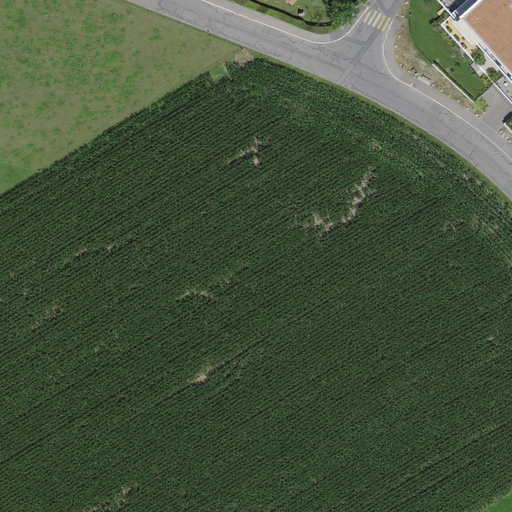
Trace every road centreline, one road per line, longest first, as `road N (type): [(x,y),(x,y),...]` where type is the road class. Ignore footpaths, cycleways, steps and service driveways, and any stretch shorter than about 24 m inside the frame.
road 1 (unclassified): [(511,188),(437,117),(342,65)]
road 2 (unclassified): [(342,65),(169,0)]
